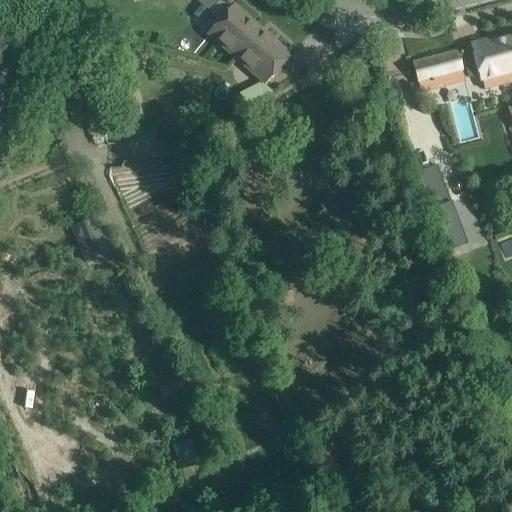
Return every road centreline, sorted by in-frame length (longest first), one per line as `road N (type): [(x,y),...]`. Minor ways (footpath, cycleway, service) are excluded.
road 1 (track): [(347,6),(310,58),(203,144),(58,165),(0,186)]
road 2 (residential): [(332,0),(392,10),(459,0)]
